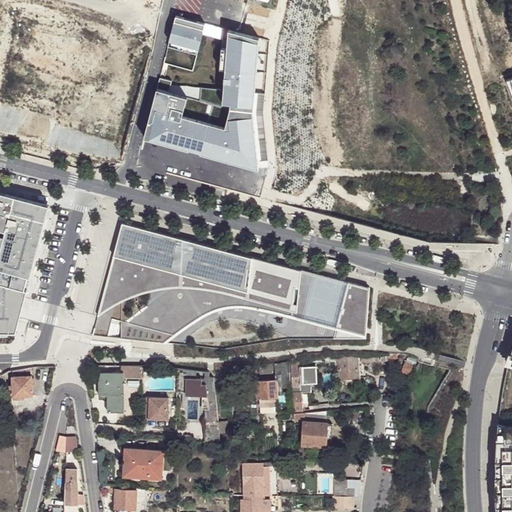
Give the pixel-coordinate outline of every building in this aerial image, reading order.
[(42,138),(54,139),(56,124),(44,122),(42,138)] [(60,143),(93,143),(93,129),(60,129),(60,143)] [(48,204),(0,192),(0,233),(4,234),(0,246),(0,335),(14,335),(48,204)] [(122,222),(97,316),(122,300),(139,294),(169,287),(124,322),(120,339),(164,343),(182,329),(209,313),(232,305),(248,307),(298,318),(293,339),(369,341),(373,288),(122,222)] [(376,303),(395,307),(398,291),(379,288),(376,303)] [(380,353),(362,354),(362,363),(380,362),(380,353)] [(393,362),(393,353),(380,353),(380,362),(393,362)] [(333,355),(312,358),(313,365),(334,362),(333,355)] [(357,358),(338,360),(340,381),(359,379),(357,358)] [(288,361),(260,365),(261,375),(276,373),(281,372),(282,379),(289,378),(288,364),(288,361)] [(299,363),(288,364),(289,378),(290,386),(291,386),(292,394),(302,394),(312,393),(311,384),(316,384),(314,366),(300,368),(299,363)] [(500,405),(498,426),(504,426),(511,426),(511,366),(508,365),(504,385),(500,405)] [(121,366),(121,372),(123,372),(123,377),(142,378),(142,366),(121,366)] [(31,367),(12,370),(12,377),(32,376),(31,367)] [(107,395),(107,412),(124,412),(123,377),(123,372),(121,372),(99,372),(99,395),(107,395)] [(32,376),(12,377),(13,396),(14,396),(24,396),(33,395),(33,384),(32,377),(32,376)] [(279,381),(258,382),(260,408),(278,407),(277,388),(280,387),(279,381)] [(249,405),(255,404),(253,392),(244,393),(243,386),(233,387),(235,406),(249,405)] [(302,394),(292,394),(293,411),(303,410),(302,394)] [(166,400),(141,399),(141,419),(166,420),(166,400)] [(326,423),(327,411),(305,413),(304,418),(304,422),(303,445),(317,446),(325,446),(326,446),(326,438),(327,424),(327,423),(326,423)] [(228,421),(218,422),(219,434),(228,433),(228,428),(224,428),(224,423),(228,423),(228,421)] [(511,511),(511,426),(504,426),(498,426),(497,437),(495,479),(496,509),(496,511),(511,511)] [(62,436),(58,451),(66,453),(66,437),(62,436)] [(77,451),(76,436),(67,438),(67,452),(77,451)] [(309,446),(299,446),(300,459),(310,458),(309,446)] [(123,449),(127,449),(125,475),(122,474),(122,476),(162,478),(162,477),(158,477),(159,450),(164,451),(164,450),(123,447),(123,449)] [(263,495),(263,463),(243,464),(243,495),(263,495)] [(265,495),(271,495),(271,463),(263,463),(263,495),(265,495)] [(76,467),(66,467),(65,504),(85,505),(83,493),(76,493),(76,467)] [(347,496),(347,480),(334,480),(334,496),(336,496),(347,496)] [(358,496),(360,480),(347,480),(347,496),(352,496),(358,496)] [(136,494),(136,490),(115,489),(115,507),(135,509),(136,494)] [(271,511),(271,498),(265,498),(263,498),(263,495),(243,495),(243,499),(240,499),(240,511),(271,511)] [(352,508),(352,496),(347,496),(336,496),(336,508),(352,508)]
